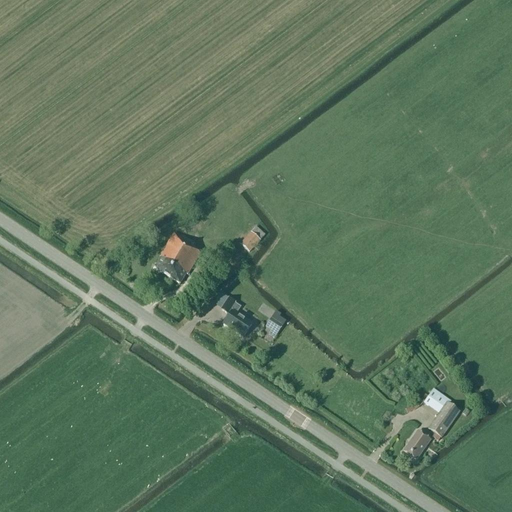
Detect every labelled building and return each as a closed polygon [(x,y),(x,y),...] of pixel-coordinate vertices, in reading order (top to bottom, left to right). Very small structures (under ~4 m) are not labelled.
[(238,246),(248,254),(264,236),(255,228),(238,246)] [(186,275),(187,276),(200,255),(192,249),(193,248),(173,235),(159,258),(160,259),(154,269),(179,286),(186,275)] [(228,314),(230,315),(223,326),(243,339),(252,325),(236,315),(240,308),(234,305),(235,304),(228,299),(220,311),(227,315),(228,314)] [(276,312),(266,326),(278,334),(285,322),(279,318),(280,315),(276,312)] [(447,407),(450,402),(434,390),(424,404),(428,407),(431,403),(441,410),(444,405),(447,407)] [(441,410),(426,431),(439,440),(457,414),(447,407),(444,405),(441,410)] [(403,453),(415,461),(428,442),(416,434),(403,453)]
